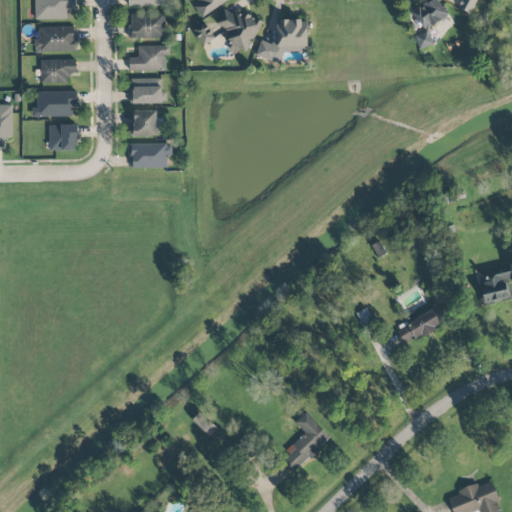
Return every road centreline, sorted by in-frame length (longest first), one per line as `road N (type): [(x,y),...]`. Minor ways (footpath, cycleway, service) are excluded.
road 1 (residential): [(322,511),(446,399),(511,373)]
road 2 (residential): [(94,0),(92,162)]
